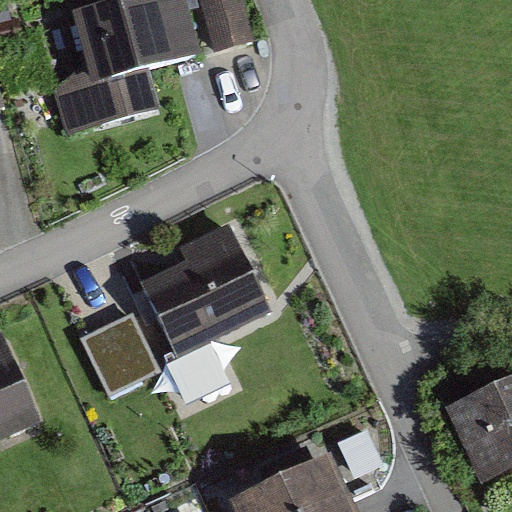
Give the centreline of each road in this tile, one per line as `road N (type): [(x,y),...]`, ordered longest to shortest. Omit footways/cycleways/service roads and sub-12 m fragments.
road 1 (residential): [(295,134),(447,511)]
road 2 (residential): [(0,275),(295,134)]
road 3 (residential): [(295,134),(302,85),(284,0)]
